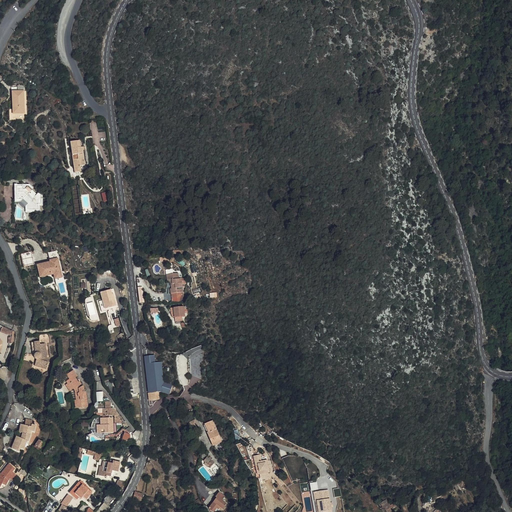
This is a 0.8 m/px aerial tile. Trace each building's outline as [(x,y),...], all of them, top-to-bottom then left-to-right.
[(24,91),(12,91),(12,109),(12,114),(24,113),(24,91)] [(9,119),(24,119),(24,113),(12,114),(12,109),(9,109),(9,119)] [(80,139),(71,140),(76,172),(81,171),(80,165),(85,164),(83,146),(81,147),(80,139)] [(21,187),(16,187),(16,190),(15,197),(15,200),(21,200),(26,205),(25,211),(36,211),(36,206),(39,206),(39,197),(36,194),(31,199),(27,195),(31,191),(28,188),(25,187),(25,191),(21,191),(21,187)] [(56,251),(48,253),(50,262),(37,265),(40,277),(54,274),(56,283),(63,282),(56,251)] [(30,252),(21,255),(24,265),(33,263),(30,252)] [(180,283),(179,273),(168,274),(169,281),(173,281),(173,290),(172,290),(172,295),(174,295),(174,300),(184,299),(183,293),(181,293),(181,290),(183,289),(182,283),(180,283)] [(104,311),(116,308),(114,299),(112,299),(111,292),(100,294),(102,302),(104,311)] [(185,317),(184,307),(174,308),(174,318),(185,317)] [(0,331),(10,335),(12,329),(2,326),(0,331)] [(42,362),(42,360),(46,359),(45,346),(50,345),(49,335),(38,336),(39,343),(31,344),(32,356),(35,355),(34,358),(34,359),(35,361),(36,362),(34,368),(45,371),(48,364),(47,364),(42,362)] [(168,392),(168,391),(172,392),(174,383),(164,381),(162,361),(155,362),(154,355),(144,355),(149,399),(153,399),(159,399),(158,392),(168,392)] [(68,385),(72,383),(75,387),(77,400),(75,401),(76,408),(89,406),(86,392),(85,392),(84,387),(83,386),(81,385),(80,385),(78,384),(74,378),(77,377),(74,371),(66,375),(69,380),(66,381),(68,385)] [(66,381),(64,383),(69,391),(75,387),(72,383),(68,385),(66,381)] [(115,415),(115,420),(120,420),(116,410),(112,407),(112,402),(105,402),(106,409),(109,409),(109,415),(115,415)] [(109,432),(109,428),(114,428),(114,417),(101,417),(101,424),(98,424),(98,432),(109,432)] [(239,431),(243,428),(232,417),(229,421),(239,431)] [(21,424),(31,427),(32,425),(33,422),(23,418),(21,424)] [(196,420),(190,422),(194,430),(200,427),(196,420)] [(223,441),(214,421),(206,424),(210,432),(207,433),(213,446),(223,441)] [(14,436),(7,448),(14,452),(16,449),(18,451),(22,444),(20,443),(22,440),(26,443),(30,436),(29,436),(30,432),(33,434),(36,427),(32,425),(31,427),(21,424),(19,432),(22,433),(19,438),(14,436)] [(37,451),(42,444),(37,440),(31,447),(37,451)] [(55,448),(48,444),(41,454),(45,457),(48,453),(50,455),(52,453),(55,448)] [(100,458),(103,450),(99,449),(97,450),(95,450),(93,450),(91,450),(89,449),(87,455),(100,458)] [(206,465),(211,461),(213,459),(211,457),(209,459),(207,457),(203,462),(206,465)] [(258,458),(250,460),(252,470),(255,469),(260,468),(258,463),(259,463),(258,458)] [(112,463),(103,461),(102,466),(100,466),(98,475),(106,477),(106,475),(109,476),(110,470),(117,472),(120,461),(113,460),(112,463)] [(211,461),(206,465),(208,466),(210,469),(214,464),(211,461)] [(0,482),(3,479),(6,482),(11,477),(6,472),(9,469),(3,464),(0,466),(0,482)] [(80,481),(70,493),(77,499),(81,495),(85,499),(90,493),(84,487),(85,486),(85,485),(80,481)] [(219,499),(220,499),(210,511),(216,511),(217,511),(218,511),(220,511),(222,510),(225,511),(228,507),(224,504),(228,499),(222,494),(219,499)] [(141,503),(143,497),(135,495),(133,501),(141,503)]
